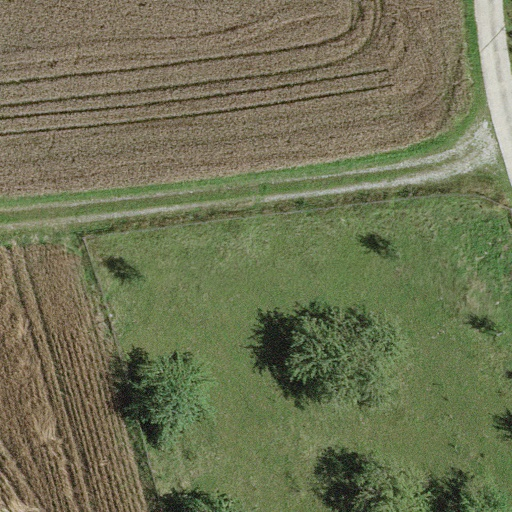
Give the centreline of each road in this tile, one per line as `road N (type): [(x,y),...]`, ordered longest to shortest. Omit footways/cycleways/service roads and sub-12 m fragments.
road 1 (track): [(0,234),(89,228),(511,143)]
road 2 (track): [(511,130),(490,0)]
